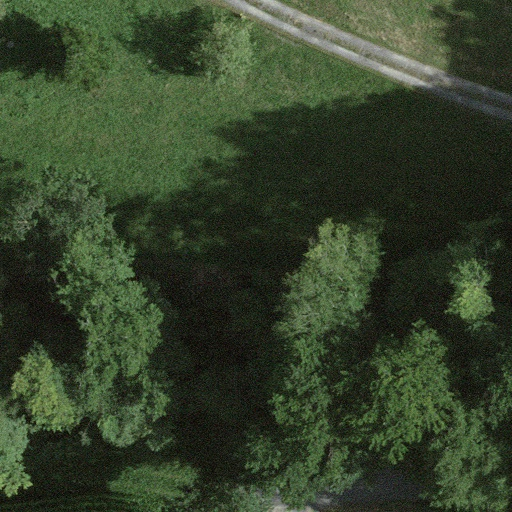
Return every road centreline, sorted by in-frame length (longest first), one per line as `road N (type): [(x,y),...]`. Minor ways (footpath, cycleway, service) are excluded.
road 1 (track): [(235,0),(462,102),(511,116)]
road 2 (unclassified): [(268,511),(289,494),(346,479),(511,488)]
